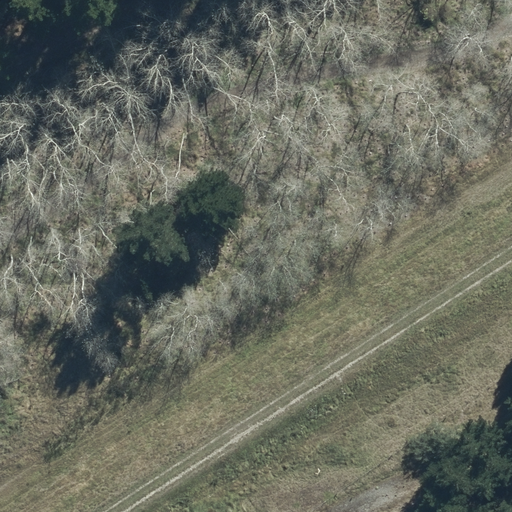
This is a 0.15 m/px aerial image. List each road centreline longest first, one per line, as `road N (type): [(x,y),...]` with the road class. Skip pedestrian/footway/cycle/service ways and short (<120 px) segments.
road 1 (track): [(511,144),(0,473)]
road 2 (track): [(511,19),(433,66),(319,82),(0,200)]
road 3 (track): [(89,511),(511,236)]
road 4 (unclassified): [(0,115),(209,28),(253,0)]
